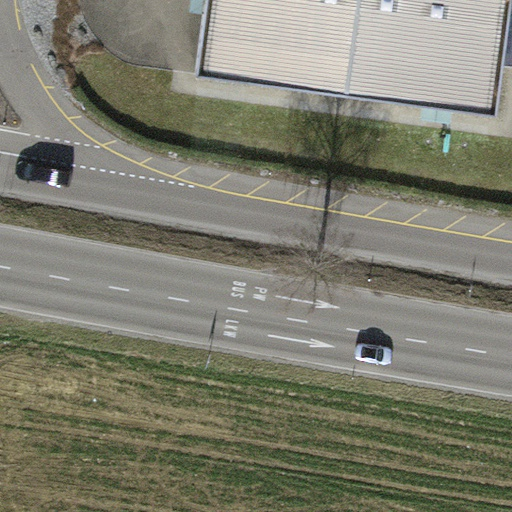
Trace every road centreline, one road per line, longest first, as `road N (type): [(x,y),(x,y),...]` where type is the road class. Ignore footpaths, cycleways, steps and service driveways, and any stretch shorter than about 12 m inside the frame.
road 1 (primary): [(0,265),(511,355)]
road 2 (primary): [(511,260),(93,191)]
road 3 (residential): [(93,191),(0,36)]
